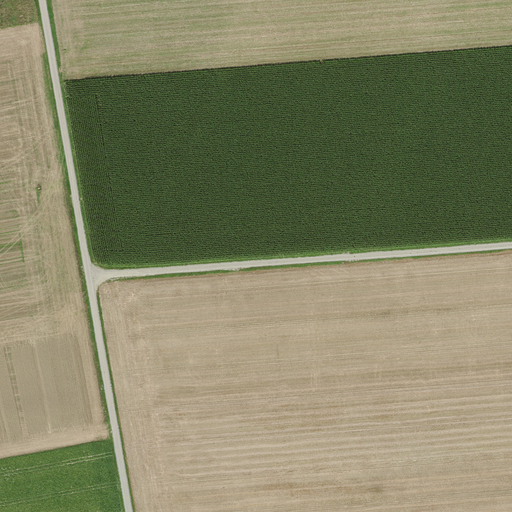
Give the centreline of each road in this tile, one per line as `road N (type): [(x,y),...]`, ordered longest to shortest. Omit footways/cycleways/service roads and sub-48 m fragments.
road 1 (track): [(40,0),(130,511)]
road 2 (track): [(91,279),(511,247)]
